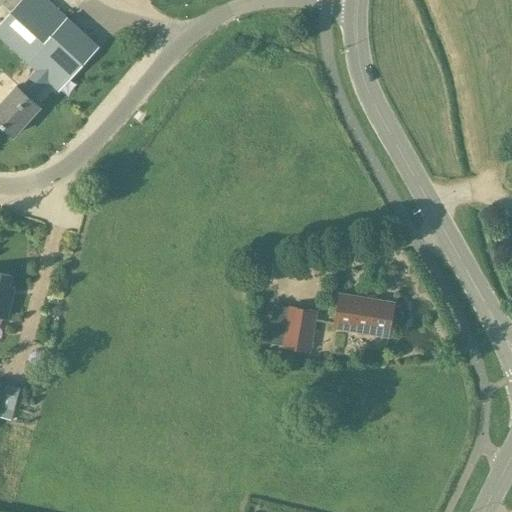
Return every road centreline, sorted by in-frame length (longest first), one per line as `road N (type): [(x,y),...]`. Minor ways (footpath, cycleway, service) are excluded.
road 1 (secondary): [(503,336),(366,89),(354,2)]
road 2 (unclassified): [(257,0),(203,23),(178,44),(63,169),(0,185)]
